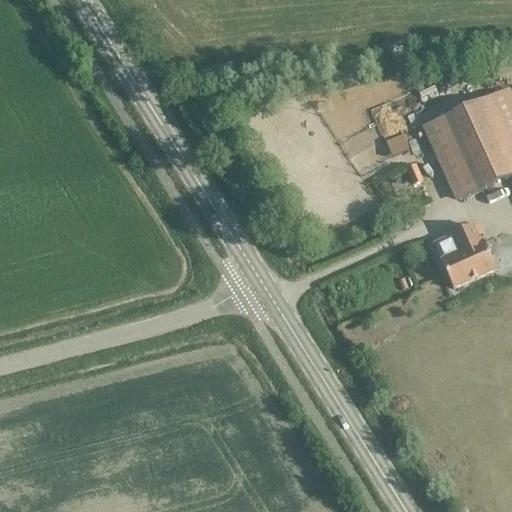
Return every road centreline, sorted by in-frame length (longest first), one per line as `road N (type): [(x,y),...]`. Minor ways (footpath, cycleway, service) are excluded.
road 1 (secondary): [(81,0),(259,282)]
road 2 (unclassified): [(0,366),(192,316),(259,282)]
road 3 (secondary): [(259,282),(405,511)]
